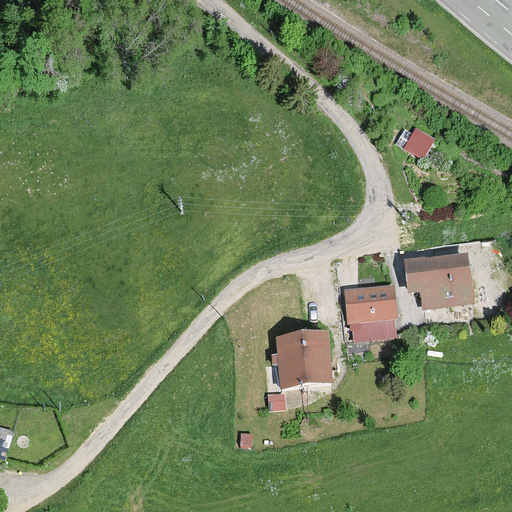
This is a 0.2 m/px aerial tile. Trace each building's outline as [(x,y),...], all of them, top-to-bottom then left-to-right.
[(440,143),(419,131),(406,152),(427,165),(440,143)] [(471,260),(407,266),(411,298),(425,297),(427,310),(475,305),(471,260)] [(395,288),(346,293),(350,326),(353,326),(355,344),(397,339),(395,323),(399,323),(395,288)] [(331,339),(277,344),(283,393),(336,388),(331,339)] [(0,431),(0,457),(8,459),(12,434),(0,431)]
